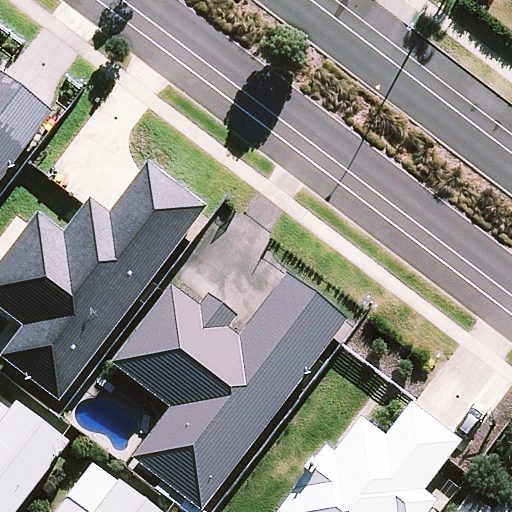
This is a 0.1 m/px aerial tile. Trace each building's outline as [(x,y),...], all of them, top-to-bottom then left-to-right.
[(0,80),(0,188),(53,120),(0,80)] [(207,214),(147,169),(109,219),(89,204),(85,209),(63,238),(39,220),(0,270),(0,313),(24,331),(1,362),(60,407),(207,214)] [(205,511),(346,326),(286,281),(240,342),(229,334),(238,322),(208,300),(199,311),(170,289),(111,368),(169,411),(130,463),(195,511),(205,511)] [(411,408),(409,407),(384,439),(360,421),(333,456),(325,450),(292,492),(294,494),(280,511),(429,511),(436,503),(423,493),(460,446),(411,408)] [(0,511),(22,511),(70,449),(17,409),(0,430),(0,511)] [(68,505),(77,511),(98,511),(117,488),(94,471),(68,505)] [(148,511),(117,488),(98,511),(77,511),(68,505),(66,503),(58,511),(148,511)]
